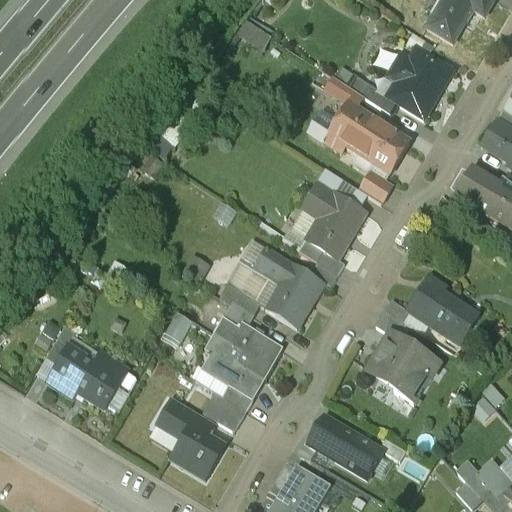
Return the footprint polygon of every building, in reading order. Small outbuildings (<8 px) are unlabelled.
[(446,0),(428,33),(453,48),(464,28),(461,26),(469,13),(484,22),(493,6),(483,0),(446,0)] [(242,28),(233,43),(260,59),(269,45),(242,28)] [(416,53),(388,99),(398,105),(426,121),(453,76),(416,53)] [(388,99),(358,80),(349,96),(364,104),(389,120),(398,105),(388,99)] [(349,96),(333,86),(326,98),(348,111),(349,111),(357,116),(364,104),(349,96)] [(511,105),(510,104),(503,115),(511,121),(511,105)] [(357,116),(349,111),(348,111),(348,112),(339,128),(326,149),(325,150),(341,159),(344,153),(390,180),(409,147),(357,116)] [(511,121),(503,115),(497,125),(511,133),(511,121)] [(326,149),(339,128),(321,118),(310,136),(311,140),(326,149)] [(511,133),(497,125),(482,149),(509,166),(507,168),(511,170),(511,133)] [(492,185),(473,173),(459,197),(478,208),(476,212),(509,231),(511,226),(511,202),(489,189),(492,185)] [(391,190),(371,177),(360,197),(380,210),(391,190)] [(334,202),(318,192),(303,217),(319,226),(306,247),(323,258),(336,265),(337,264),(345,251),(340,248),(349,234),(354,237),(365,218),(335,200),(334,202)] [(459,197),(452,208),(470,223),(476,212),(478,208),(459,197)] [(336,265),(323,258),(316,269),(337,282),(345,268),(337,264),(336,265)] [(266,259),(256,275),(255,274),(240,299),(240,300),(260,312),(296,334),(311,310),(306,307),(318,287),(292,271),(290,273),(266,259)] [(447,292),(427,280),(406,315),(404,317),(410,321),(460,351),(478,321),(443,299),(447,292)] [(240,299),(228,292),(219,306),(229,313),(230,313),(232,310),(254,323),(260,312),(240,300),(240,299)] [(406,315),(391,306),(385,316),(406,329),(410,321),(404,317),(406,315)] [(254,323),(232,310),(230,313),(229,313),(222,324),(238,334),(241,328),(248,333),(254,323)] [(406,329),(385,316),(375,333),(390,342),(393,338),(398,341),(406,329)] [(248,333),(241,328),(238,334),(222,324),(213,340),(241,357),(235,367),(263,384),(282,353),(248,333)] [(64,336),(46,367),(56,373),(66,356),(74,342),(64,336)] [(398,341),(393,338),(390,342),(381,357),(386,361),(375,379),(397,393),(395,398),(414,410),(432,381),(427,379),(436,365),(398,341)] [(241,357),(213,340),(203,356),(209,359),(200,374),(227,391),(251,405),(252,403),(249,401),(259,384),(262,386),(263,384),(235,367),(241,357)] [(92,372),(66,356),(56,373),(47,389),(73,404),(76,399),(105,416),(128,379),(98,362),(92,372)] [(251,405),(227,391),(221,401),(245,415),(251,405)] [(221,401),(215,397),(202,417),(232,435),(245,415),(221,401)] [(213,431),(168,405),(157,425),(182,440),(169,462),(204,482),(221,453),(205,444),(213,431)] [(309,450),(367,485),(384,458),(325,423),(309,450)] [(296,469),(269,511),(315,511),(329,489),(296,469)] [(501,505),(476,477),(465,487),(487,511),(508,511),(511,510),(511,509),(505,502),(501,505)]
